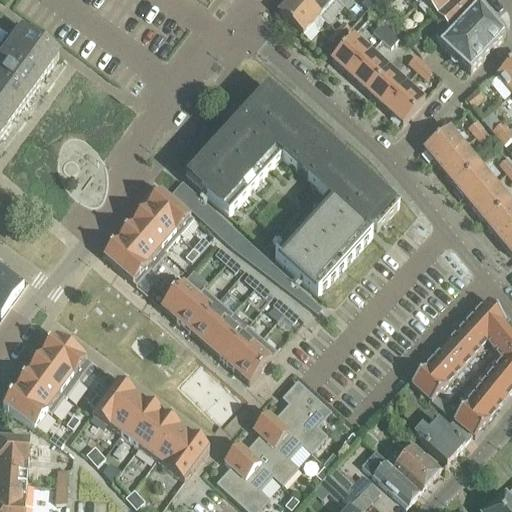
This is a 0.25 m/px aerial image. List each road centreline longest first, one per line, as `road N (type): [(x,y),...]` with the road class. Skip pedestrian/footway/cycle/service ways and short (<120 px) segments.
road 1 (residential): [(230,23),(0,355)]
road 2 (residential): [(393,164),(230,23)]
road 3 (residential): [(511,311),(393,164)]
road 4 (residential): [(393,164),(511,46)]
road 5 (residential): [(429,511),(511,422)]
